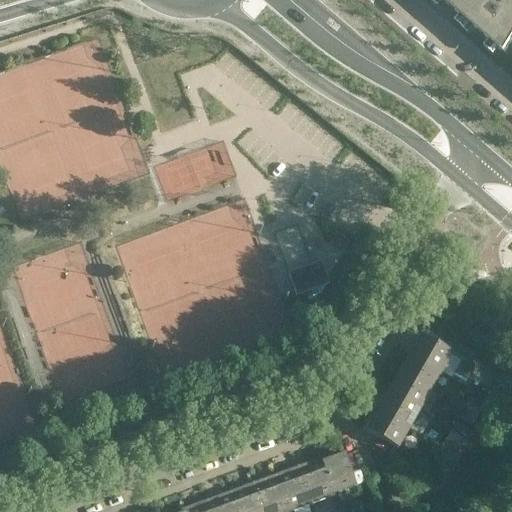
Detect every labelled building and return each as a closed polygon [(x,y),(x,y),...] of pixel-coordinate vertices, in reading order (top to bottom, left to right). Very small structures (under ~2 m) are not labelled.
[(511,0),(440,0),(504,55),(504,54),(504,53),(511,40),(511,0)] [(102,53),(0,83),(0,176),(16,229),(86,208),(81,193),(93,190),(96,200),(142,186),(102,53)] [(166,211),(233,188),(220,153),(154,176),(166,211)] [(329,284),(320,262),(287,274),(296,296),(329,284)] [(440,373),(451,354),(420,336),(409,355),(440,373)] [(469,364),(473,356),(459,348),(454,356),(469,364)] [(429,392),(440,373),(409,355),(398,374),(429,392)] [(398,374),(387,393),(418,411),(429,392),(398,374)] [(407,430),(418,411),(387,393),(376,412),(407,430)] [(467,403),(462,411),(476,419),(481,411),(467,403)] [(472,427),(476,419),(462,411),(458,419),(472,427)] [(365,432),(396,449),(407,430),(376,412),(365,432)] [(445,441),(440,449),(454,457),(459,449),(445,441)] [(450,465),(454,457),(440,449),(436,457),(450,465)] [(334,454),(319,459),(332,494),(355,485),(343,454),(335,457),(334,454)] [(305,468),(298,471),(310,505),(324,500),(323,497),(332,494),(319,459),(304,465),(305,468)] [(289,470),(274,476),(287,510),(295,507),(297,510),(310,505),(298,471),(290,474),(289,470)] [(260,485),(253,487),(261,511),(281,511),(287,510),(274,476),(259,481),(260,485)] [(244,487),(229,492),(236,511),(261,511),(253,487),(245,490),(244,487)] [(215,501),(208,504),(210,511),(236,511),(229,492),(214,498),(215,501)] [(199,503),(184,509),(184,511),(210,511),(208,504),(200,507),(199,503)]
